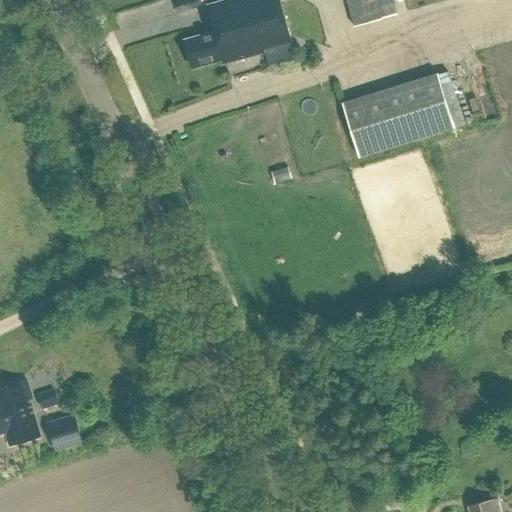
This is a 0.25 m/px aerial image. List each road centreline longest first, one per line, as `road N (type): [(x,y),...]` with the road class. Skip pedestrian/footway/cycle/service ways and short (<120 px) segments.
road 1 (tertiary): [(292,511),(53,0)]
road 2 (track): [(0,327),(170,252)]
